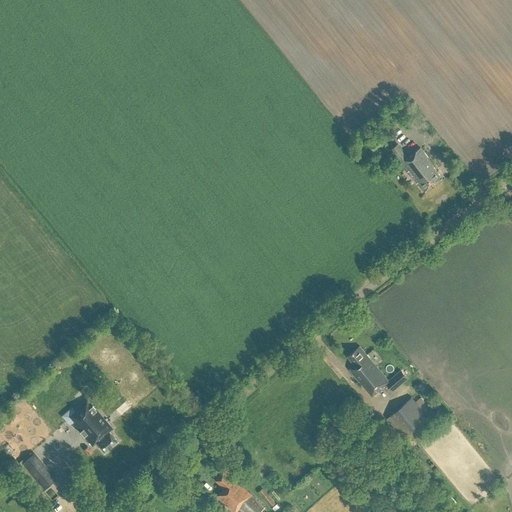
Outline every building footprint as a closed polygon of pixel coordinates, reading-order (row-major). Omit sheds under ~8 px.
[(414,113),(404,100),(397,106),(404,114),(405,113),(409,117),(414,113)] [(421,127),(410,136),(418,145),(429,136),(421,127)] [(398,144),(391,149),(416,183),(419,181),(425,190),(441,178),(433,166),(434,166),(420,147),(407,156),(398,144)] [(91,336),(97,331),(94,327),(88,332),(91,336)] [(373,345),(368,349),(378,362),(383,358),(373,345)] [(372,394),(374,392),(387,382),(393,389),(407,378),(401,371),(389,381),(360,346),(349,356),(355,364),(351,368),(372,394)] [(415,387),(419,393),(425,389),(421,382),(415,387)] [(415,401),(412,397),(387,418),(403,436),(427,415),(415,401)] [(105,451),(118,440),(109,430),(113,427),(89,400),(82,405),(81,403),(74,409),(72,407),(64,415),(71,423),(72,421),(93,445),(96,442),(105,451)] [(83,448),(89,455),(93,451),(87,445),(83,448)] [(33,452),(21,463),(37,482),(50,471),(33,452)] [(259,511),(265,506),(225,470),(217,479),(225,486),(217,495),(236,511),(240,507),(245,511),(259,511)] [(258,492),(271,507),(275,503),(262,488),(258,492)]
